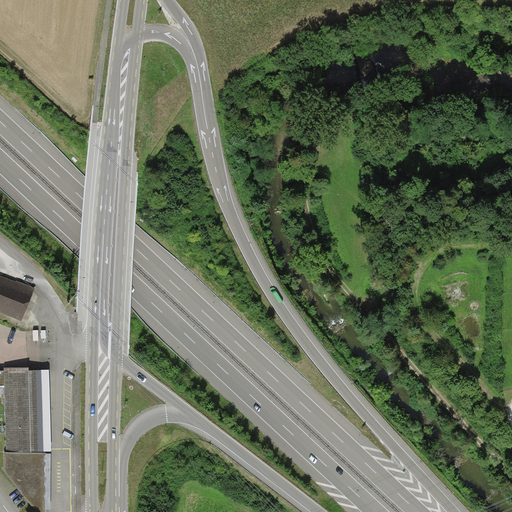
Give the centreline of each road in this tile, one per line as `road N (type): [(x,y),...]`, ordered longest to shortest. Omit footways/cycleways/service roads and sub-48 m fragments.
road 1 (motorway): [(418,511),(0,122)]
road 2 (motorway): [(453,511),(309,346),(268,286),(220,184),(195,58)]
road 3 (motorway): [(0,160),(374,511)]
road 4 (track): [(511,478),(388,343),(321,253),(305,211),(309,166)]
road 5 (secondary): [(127,37),(102,344)]
road 6 (residential): [(102,344),(56,345),(36,275),(0,241)]
road 7 (secondary): [(102,344),(103,511)]
road 8 (motorway): [(193,416),(318,511)]
road 9 (motorway): [(109,511),(122,449),(137,426),(166,412),(193,416)]
